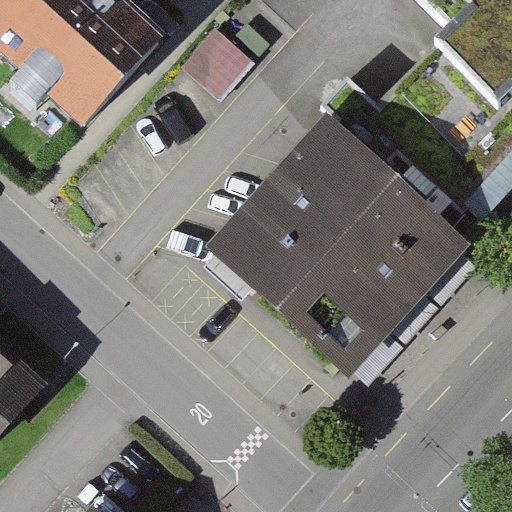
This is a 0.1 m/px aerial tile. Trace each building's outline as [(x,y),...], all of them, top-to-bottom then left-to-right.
[(122,0),(0,0),(0,56),(78,132),(165,41),(122,0)] [(511,0),(421,0),(462,38),(379,124),(349,96),(325,121),(459,249),(511,194),(511,0)] [(189,73),(230,99),(257,57),(216,31),(189,73)] [(325,121),(204,252),(349,382),(467,250),(459,249),(325,121)] [(0,448),(47,398),(0,355),(0,448)]
